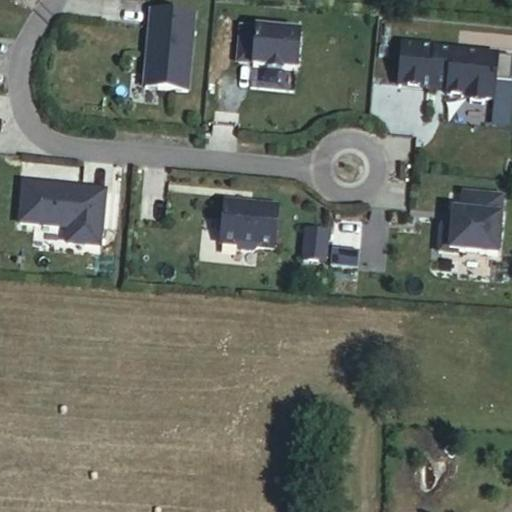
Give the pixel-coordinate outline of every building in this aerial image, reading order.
[(198,11),(149,8),(143,91),(190,94),(198,11)] [(300,30),(237,25),(235,67),(299,72),(300,30)] [(498,53),(400,42),(395,86),(445,92),(447,96),(463,98),(466,103),(481,105),(488,99),(497,101),(497,81),(511,81),(511,58),(499,57),(498,53)] [(110,188),(18,183),(16,226),(65,230),(65,244),(101,250),(110,188)] [(503,195),(459,191),(458,209),(448,210),(447,228),(438,227),(436,253),(445,256),(499,256),(503,195)] [(278,204),(221,199),(216,246),(274,252),(278,204)] [(330,232),(304,230),(300,263),(326,264),(330,232)] [(361,251),(335,248),(331,267),(358,269),(361,251)]
